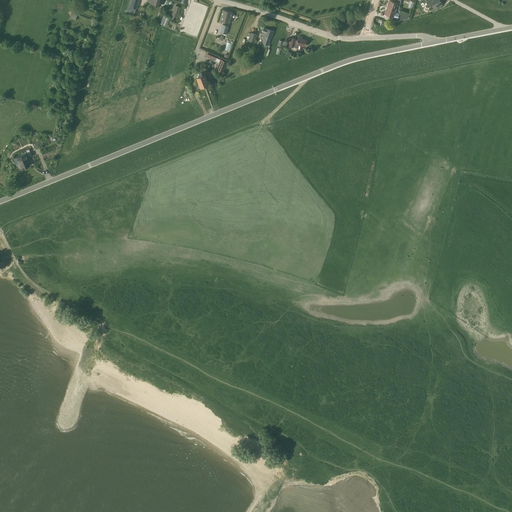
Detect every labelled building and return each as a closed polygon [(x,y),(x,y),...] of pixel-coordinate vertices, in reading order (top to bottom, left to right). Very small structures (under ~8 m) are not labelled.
[(130,0),(127,11),(135,13),(136,9),(137,9),(139,0),(130,0)] [(390,0),(387,6),(396,9),(397,10),(399,10),(400,7),(399,6),(401,0),(403,1),(403,0),(395,0),(395,2),(390,0)] [(429,0),(427,1),(431,10),(442,5),(439,0),(429,0)] [(177,17),(180,11),(181,7),(175,5),(171,15),(177,17)] [(395,12),(396,9),(387,6),(385,13),(395,16),(394,20),(397,21),(408,18),(409,14),(399,11),(398,13),(395,12)] [(223,10),(220,20),(229,23),(232,12),(223,10)] [(166,26),(170,18),(163,15),(160,24),(166,26)] [(226,34),(229,26),(222,24),(220,32),(226,34)] [(268,45),(271,37),(273,31),(264,28),(262,32),(265,33),(265,35),(262,43),(268,45)] [(255,42),(258,34),(251,32),(248,40),(255,42)] [(298,36),(298,38),(297,40),(295,40),(296,39),(291,38),(289,46),(294,47),(294,45),(298,46),(297,48),(302,49),(303,46),(305,46),(307,40),(302,39),(303,37),(298,36)] [(227,61),(221,59),(217,69),(223,72),(227,61)] [(199,77),(197,78),(199,84),(198,84),(198,86),(200,86),(201,86),(202,86),(203,86),(205,85),(206,84),(207,84),(208,83),(209,82),(208,81),(207,81),(205,75),(202,76),(201,73),(202,73),(201,73),(200,73),(199,73),(199,74),(198,74),(199,74),(199,77)] [(18,157),(22,169),(30,165),(27,158),(28,158),(27,154),(18,157)]
